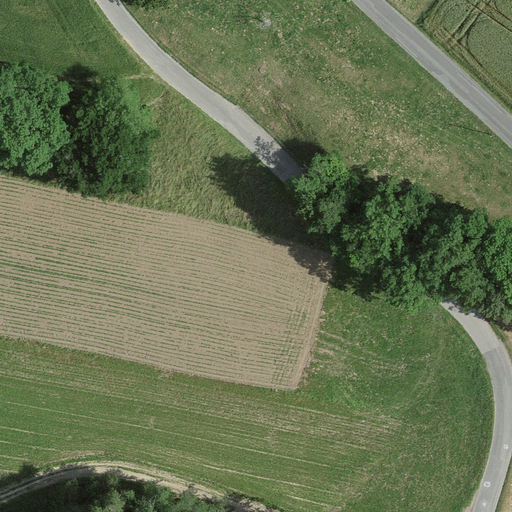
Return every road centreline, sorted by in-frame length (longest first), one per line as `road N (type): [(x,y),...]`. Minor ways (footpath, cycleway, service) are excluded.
road 1 (unclassified): [(105,0),(173,77),(490,346),(501,432),(479,511)]
road 2 (unclassified): [(511,136),(359,0)]
